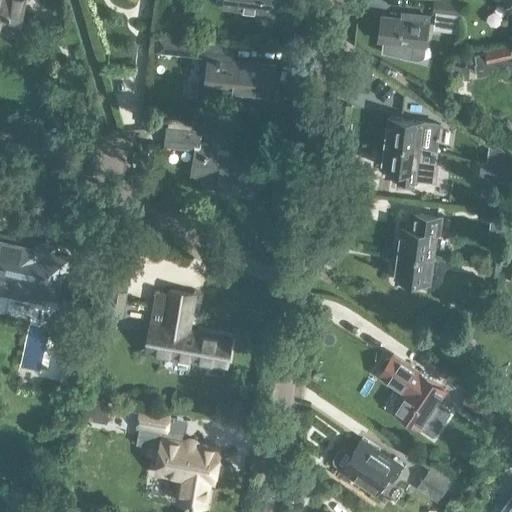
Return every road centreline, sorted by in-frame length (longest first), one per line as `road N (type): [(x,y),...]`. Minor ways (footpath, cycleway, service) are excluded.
road 1 (residential): [(298,289),(0,139)]
road 2 (residential): [(298,289),(338,0)]
road 3 (residential): [(263,511),(298,289)]
